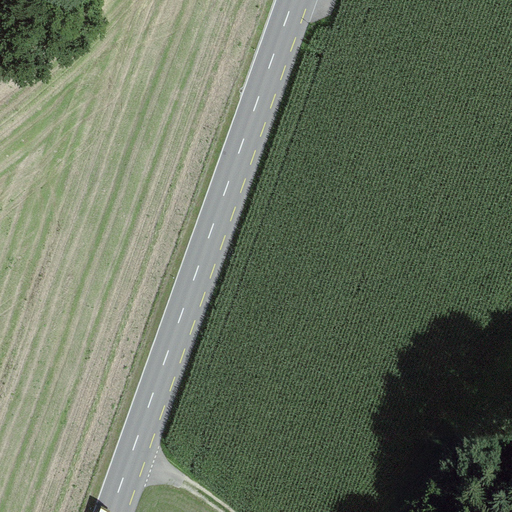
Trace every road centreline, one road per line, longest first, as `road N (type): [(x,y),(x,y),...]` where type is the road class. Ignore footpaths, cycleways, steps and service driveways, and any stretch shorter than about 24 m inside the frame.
road 1 (secondary): [(294,0),(112,511)]
road 2 (track): [(511,402),(440,511)]
